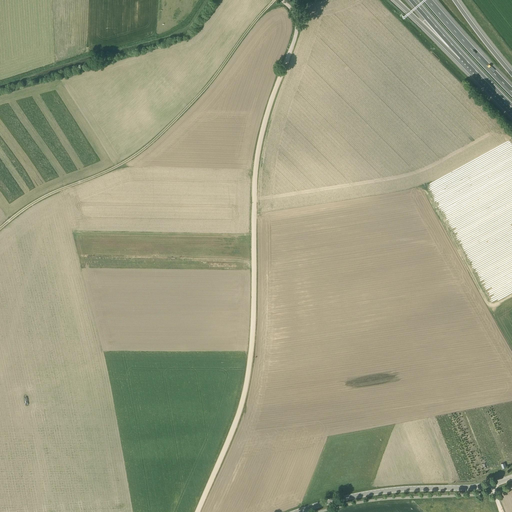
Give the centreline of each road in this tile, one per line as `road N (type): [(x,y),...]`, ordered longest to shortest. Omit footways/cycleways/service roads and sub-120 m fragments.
road 1 (track): [(198,511),(242,403),(258,144),(283,65)]
road 2 (track): [(275,0),(152,142),(118,166),(41,198),(0,229)]
road 3 (tertiary): [(297,511),(388,490),(492,483)]
road 4 (motorway): [(511,92),(427,0)]
road 5 (motorway): [(393,0),(483,81)]
